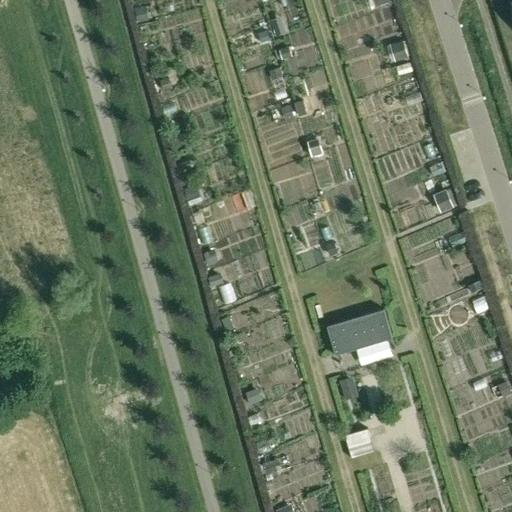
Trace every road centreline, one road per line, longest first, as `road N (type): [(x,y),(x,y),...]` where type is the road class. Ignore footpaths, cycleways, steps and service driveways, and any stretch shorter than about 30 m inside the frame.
road 1 (track): [(479,511),(315,0)]
road 2 (track): [(209,0),(357,511)]
road 3 (residential): [(511,225),(439,0)]
